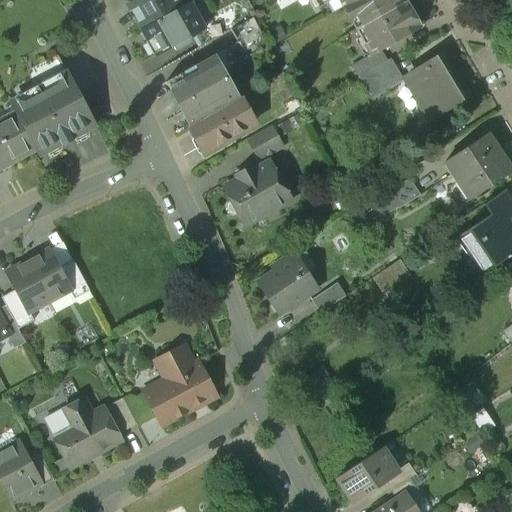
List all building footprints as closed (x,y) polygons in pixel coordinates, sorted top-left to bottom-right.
[(180,0),(133,0),(127,4),(142,29),(183,6),(180,0)] [(325,0),(333,13),(355,0),(325,0)] [(402,0),(356,0),(344,7),(350,16),(354,14),(361,27),(404,3),(402,0)] [(361,27),(356,30),(369,55),(370,56),(380,51),(421,27),(419,25),(421,23),(417,15),(414,16),(406,2),(404,3),(361,27)] [(190,3),(142,29),(157,56),(173,48),(175,52),(191,43),(189,39),(205,30),(190,3)] [(253,17),(231,29),(238,41),(244,52),(265,40),(253,17)] [(238,41),(214,55),(223,71),(240,61),(237,56),(244,52),(238,41)] [(380,51),(370,56),(369,55),(352,64),(359,77),(360,76),(385,62),(380,51)] [(214,55),(166,82),(190,126),(238,99),(223,71),(214,55)] [(56,56),(32,69),(35,76),(10,89),(18,104),(67,78),(56,56)] [(441,56),(424,66),(425,68),(410,77),(424,100),(417,103),(427,120),(430,119),(431,120),(465,98),(458,86),(459,86),(449,69),(441,56)] [(385,62),(360,76),(374,99),(399,84),(386,61),(385,62)] [(18,104),(12,107),(17,118),(34,149),(38,157),(94,128),(67,78),(18,104)] [(190,126),(203,151),(253,123),(239,98),(238,99),(190,126)] [(17,118),(0,126),(0,167),(13,160),(16,161),(28,155),(29,152),(34,149),(17,118)] [(272,125),(248,139),(260,160),(284,146),(272,125)] [(511,171),(488,134),(444,163),(469,200),(511,171)] [(254,166),(237,176),(239,180),(228,186),(227,191),(233,201),(227,204),(226,210),(228,213),(233,215),(239,211),(244,220),(251,223),(257,219),(258,212),(275,202),(282,204),(288,201),(289,196),(272,166),(265,165),(256,170),(254,166)] [(418,197),(404,173),(369,195),(381,214),(395,205),(398,209),(418,197)] [(511,201),(504,191),(484,204),(491,214),(496,211),(498,213),(511,203),(511,201)] [(491,214),(463,233),(475,251),(470,255),(484,274),(507,258),(511,256),(510,255),(511,253),(511,233),(498,213),(496,211),(491,214)] [(58,268),(48,250),(27,261),(49,302),(69,291),(70,291),(58,268)] [(89,291),(73,260),(58,268),(70,291),(69,291),(74,300),(89,291)] [(290,260),(259,281),(274,302),(272,306),(276,312),(280,312),(316,288),(304,270),(299,273),(290,260)] [(27,261),(6,273),(15,290),(28,313),(29,313),(49,302),(27,261)] [(395,263),(373,278),(383,293),(405,278),(395,263)] [(336,282),(311,298),(320,312),(345,296),(336,282)] [(15,290),(1,298),(18,330),(33,321),(29,313),(28,313),(15,290)] [(21,338),(4,306),(0,308),(0,321),(6,333),(5,334),(10,344),(21,338)] [(294,315),(275,328),(281,337),(300,325),(294,315)] [(182,346),(156,360),(157,363),(161,361),(168,374),(166,380),(144,392),(157,416),(162,425),(191,410),(192,405),(210,396),(213,398),(216,397),(197,363),(192,365),(182,346)] [(144,392),(135,396),(129,395),(122,399),(136,424),(137,426),(157,416),(144,392)] [(122,399),(103,409),(117,434),(136,424),(122,399)] [(91,416),(82,400),(61,412),(69,427),(53,436),(69,467),(120,439),(117,434),(103,409),(91,416)] [(18,444),(0,452),(0,484),(9,502),(39,486),(41,485),(28,461),(18,444)] [(382,448),(337,478),(353,502),(385,481),(399,472),(398,471),(382,448)] [(53,481),(39,455),(28,461),(41,485),(39,486),(40,488),(53,481)] [(409,463),(398,471),(399,472),(385,481),(391,491),(410,479),(416,474),(409,463)] [(410,479),(391,491),(398,500),(408,494),(416,488),(410,479)] [(398,500),(380,511),(419,511),(408,494),(398,500)]
